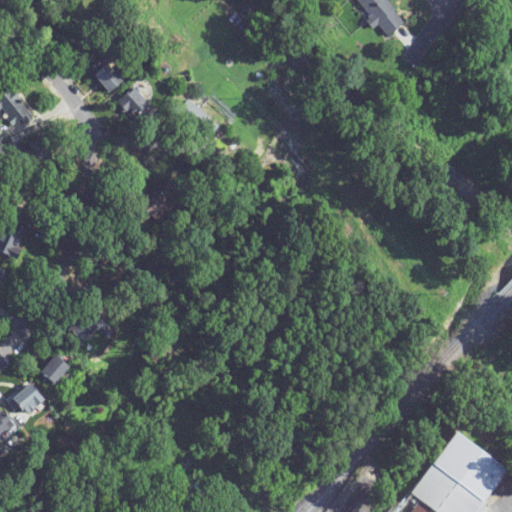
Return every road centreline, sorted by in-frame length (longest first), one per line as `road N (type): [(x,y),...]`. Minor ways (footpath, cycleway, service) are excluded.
road 1 (residential): [(90,136),(94,171),(79,242),(48,302),(0,356)]
road 2 (residential): [(90,136),(67,94),(0,22)]
